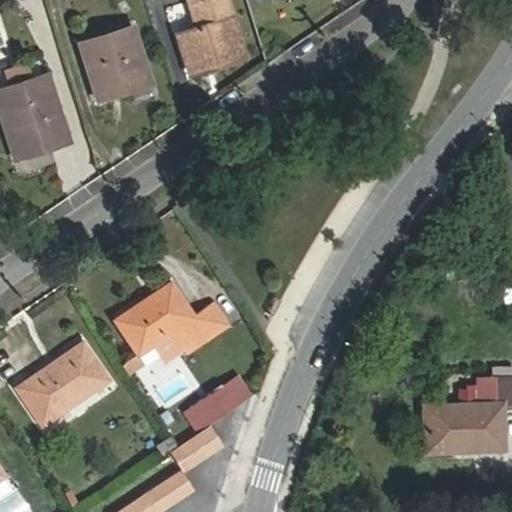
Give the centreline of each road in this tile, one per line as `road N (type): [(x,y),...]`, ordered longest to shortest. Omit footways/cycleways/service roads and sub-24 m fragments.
road 1 (secondary): [(511,55),(327,323),(258,511)]
road 2 (residential): [(378,0),(0,259)]
